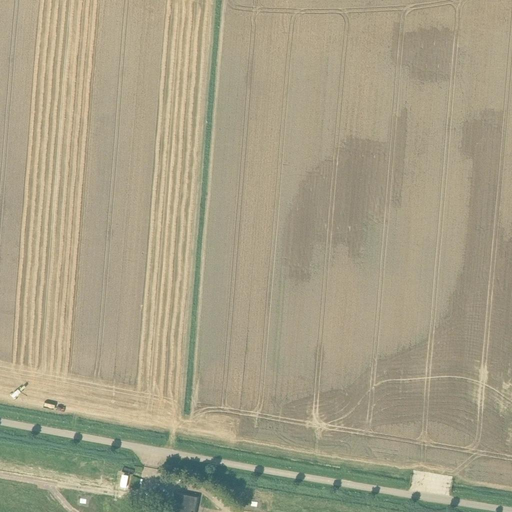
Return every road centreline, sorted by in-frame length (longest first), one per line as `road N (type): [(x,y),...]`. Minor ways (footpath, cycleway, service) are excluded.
road 1 (unclassified): [(511,510),(0,422)]
road 2 (track): [(124,495),(0,474)]
